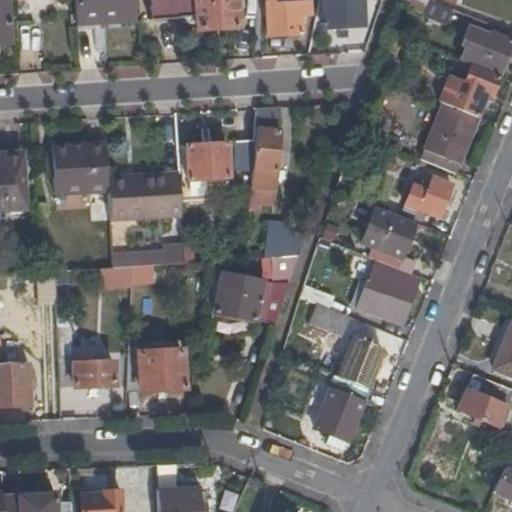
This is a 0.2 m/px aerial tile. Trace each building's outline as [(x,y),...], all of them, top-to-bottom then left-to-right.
[(70,0),(73,30),(133,25),(131,0),(70,0)] [(190,12),(188,0),(144,0),(146,15),(190,12)] [(215,24),(212,0),(188,0),(190,12),(191,26),(215,24)] [(232,0),(212,0),(215,24),(234,22),(232,0)] [(270,0),(262,0),(265,39),(299,37),(298,18),(297,3),(271,5),(270,0)] [(354,0),(320,0),(322,21),(356,19),(354,0)] [(435,20),(441,4),(431,0),(428,0),(423,14),(435,20)] [(297,3),(298,18),(305,18),(305,12),(308,12),(307,2),(297,3)] [(479,35),(484,21),(441,4),(435,20),(456,28),(458,27),(469,31),(479,35)] [(487,38),(479,35),(469,31),(463,45),(477,50),(481,52),(487,38)] [(511,41),(489,32),(487,38),(481,52),(477,50),(473,63),(500,74),(511,43),(511,41)] [(403,38),(391,33),(385,49),(396,53),(403,38)] [(443,104),(476,118),(484,99),(488,100),(490,96),(490,97),(498,77),(470,65),(464,82),(450,76),(439,103),(443,104)] [(265,190),(275,104),(249,106),(246,138),(244,167),(242,188),(265,190)] [(453,174),(476,118),(443,104),(421,161),(453,174)] [(379,118),(364,112),(356,133),(371,139),(379,118)] [(246,138),(230,138),(229,167),(244,167),(246,138)] [(181,143),(182,180),(222,178),(224,177),(222,141),(181,143)] [(45,145),(47,178),(99,174),(98,143),(81,145),(81,142),(45,145)] [(0,207),(17,207),(13,151),(0,152),(0,207)] [(99,174),(101,217),(173,213),(171,171),(99,174)] [(425,192),(411,187),(403,207),(437,220),(450,186),(430,178),(425,192)] [(17,207),(0,207),(0,217),(7,215),(11,213),(17,207)] [(399,258),(414,222),(392,214),(385,234),(373,229),(367,245),(399,258)] [(263,254),(280,253),(283,227),(283,221),(265,219),(263,254)] [(299,231),(283,227),(280,253),(291,253),(299,231)] [(175,246),(103,251),(103,264),(124,263),(127,263),(146,261),(176,259),(175,246)] [(258,254),(262,282),(214,273),(206,313),(268,324),(291,253),(280,253),(263,254),(258,254)] [(124,263),(124,278),(145,277),(146,261),(127,263),(124,263)] [(313,279),(330,282),(333,264),(316,261),(313,279)] [(103,264),(99,265),(98,282),(124,280),(124,278),(124,263),(103,264)] [(33,269),(31,269),(32,300),(48,299),(47,268),(33,269)] [(368,282),(361,279),(350,304),(357,306),(356,308),(371,313),(371,314),(400,325),(415,284),(373,268),(368,282)] [(332,300),(304,289),(300,301),(327,311),(332,300)] [(338,342),(346,323),(320,315),(312,334),(338,342)] [(511,319),(492,367),(511,375),(511,319)] [(64,324),(49,325),(51,361),(65,361),(67,361),(64,324)] [(357,354),(362,342),(352,338),(347,350),(357,354)] [(335,377),(366,390),(382,351),(362,342),(357,354),(347,350),(335,377)] [(121,353),(119,389),(181,387),(189,343),(129,345),(130,351),(121,353)] [(0,355),(0,400),(24,400),(24,355),(0,355)] [(65,361),(66,385),(108,384),(108,360),(67,361),(65,361)] [(52,370),(52,386),(66,385),(65,361),(51,361),(52,370)] [(511,431),(511,390),(472,374),(464,393),(506,409),(499,426),(511,431)] [(342,451),(367,390),(366,390),(335,377),(334,377),(313,430),(328,435),(324,444),(342,451)] [(497,431),(499,426),(506,409),(464,393),(454,414),(497,431)] [(511,474),(502,470),(492,494),(510,501),(508,508),(511,509),(511,474)] [(150,487),(151,511),(193,511),(193,485),(150,487)] [(75,493),(75,511),(117,511),(117,491),(117,488),(96,488),(97,492),(75,493)] [(132,511),(132,490),(117,491),(117,511),(132,511)] [(31,493),(31,511),(50,511),(50,496),(50,492),(31,493)] [(0,511),(31,511),(31,493),(0,493),(0,511)] [(50,496),(50,511),(66,511),(65,496),(50,496)]
